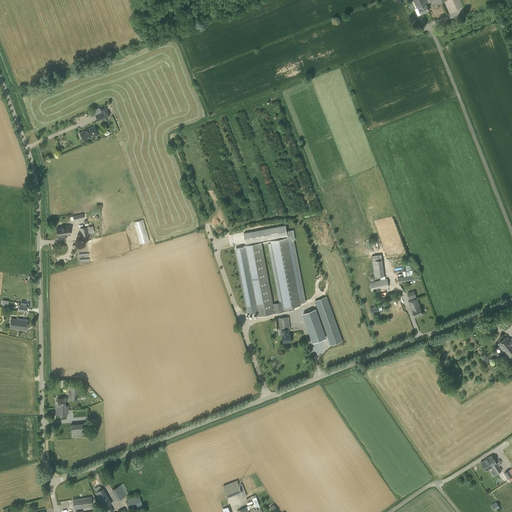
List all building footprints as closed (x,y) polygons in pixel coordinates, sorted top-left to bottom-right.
[(412,0),(417,9),(431,2),(432,6),(445,0),(412,0)] [(429,11),(426,5),(418,8),(421,14),(429,11)] [(97,121),(110,116),(107,110),(106,107),(100,109),(101,113),(95,115),(97,121)] [(98,135),(95,126),(87,129),(87,130),(80,133),(83,140),(90,137),(90,138),(98,135)] [(149,241),(144,219),(135,222),(140,243),(149,241)] [(294,310),(294,307),(301,306),(300,303),(305,303),(294,240),(295,240),(294,232),(293,230),(286,231),(285,225),(243,233),(245,244),(250,243),(250,244),(245,245),(258,316),(274,313),(285,311),(294,310)] [(62,227),(56,228),(57,236),(63,235),(63,236),(69,235),(68,226),(62,227)] [(89,240),(86,227),(79,228),(82,242),(89,240)] [(374,277),(380,277),(380,280),(369,283),(371,291),(389,287),(387,279),(384,279),(381,255),(371,256),(374,277)] [(415,317),(423,314),(417,298),(416,298),(414,291),(407,293),(409,299),(411,298),(412,300),(408,301),(411,310),(412,310),(415,317)] [(315,301),(331,345),(343,341),(327,296),(315,301)] [(325,338),(315,310),(302,314),(313,343),(325,338)] [(291,341),(291,334),(289,334),(288,329),(290,329),(289,317),(278,318),(279,330),(282,329),(283,342),(291,341)] [(25,330),(27,320),(18,319),(17,320),(11,319),(10,327),(16,328),(16,329),(25,330)] [(511,354),(511,337),(509,340),(507,337),(498,343),(509,357),(511,354)] [(480,357),(486,365),(490,361),(485,354),(480,357)] [(504,364),(495,370),(498,374),(507,368),(504,364)] [(71,385),(70,385),(68,399),(77,400),(78,385),(76,385),(77,383),(71,382),(71,385)] [(66,399),(58,398),(56,415),(67,416),(68,406),(65,405),(66,399)] [(71,424),(72,435),(84,434),(89,433),(88,423),(71,424)] [(486,471),(492,467),(497,474),(501,471),(491,455),(481,462),(486,471)] [(237,480),(223,485),(228,497),(242,492),(237,480)] [(118,500),(127,495),(123,489),(125,488),(123,483),(121,485),(121,484),(112,489),(118,500)] [(95,492),(104,508),(102,509),(104,511),(111,511),(113,511),(110,505),(112,503),(103,488),(101,488),(100,489),(95,492)] [(136,495),(127,498),(128,501),(126,501),(129,509),(135,507),(136,510),(140,508),(139,506),(142,505),(139,497),(137,497),(136,495)] [(93,507),(91,496),(83,497),(73,499),(74,509),(79,509),(93,507)] [(495,511),(500,508),(496,502),(491,505),(495,511)]
